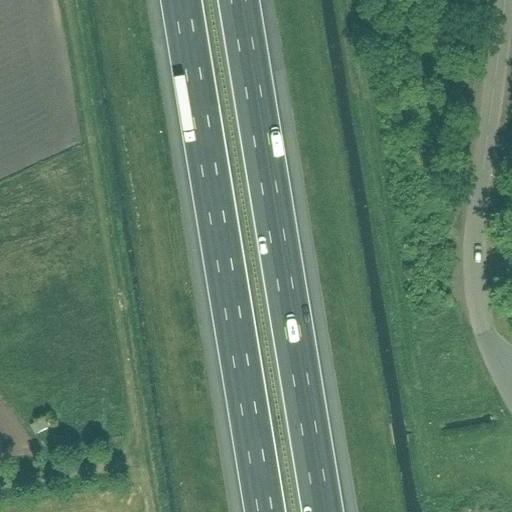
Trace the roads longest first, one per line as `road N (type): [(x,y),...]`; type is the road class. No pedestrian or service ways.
road 1 (track): [(147,511),(143,476),(128,459),(137,426),(64,0)]
road 2 (motorway): [(325,511),(239,0)]
road 3 (motorway): [(180,0),(263,511)]
road 4 (unclassified): [(511,384),(480,320),(472,260),(504,0)]
road 5 (track): [(0,482),(128,459)]
